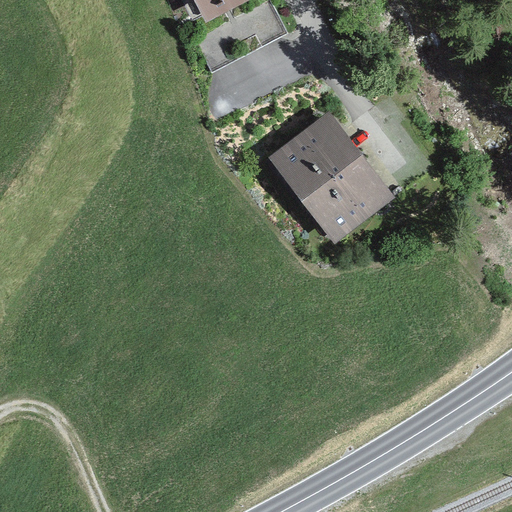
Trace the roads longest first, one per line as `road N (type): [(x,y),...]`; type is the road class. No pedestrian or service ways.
road 1 (secondary): [(279,511),(511,367)]
road 2 (residential): [(407,145),(315,0)]
road 3 (track): [(106,511),(67,426),(41,406),(0,416)]
